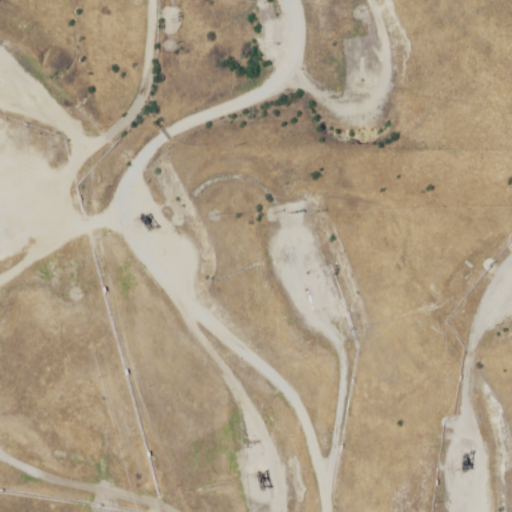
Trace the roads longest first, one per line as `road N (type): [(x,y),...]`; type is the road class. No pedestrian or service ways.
road 1 (track): [(239,511),(202,394),(92,252),(76,210),(87,152),(139,104),(286,83),(302,62),(285,0)]
road 2 (track): [(397,511),(397,479),(481,320),(511,309),(350,79),(286,83)]
road 3 (track): [(134,306),(158,216),(207,190),(255,176),(312,219),(343,373),(314,497),(300,511)]
road 4 (track): [(143,0),(146,36),(116,99),(43,71),(0,9),(34,251),(92,252)]
